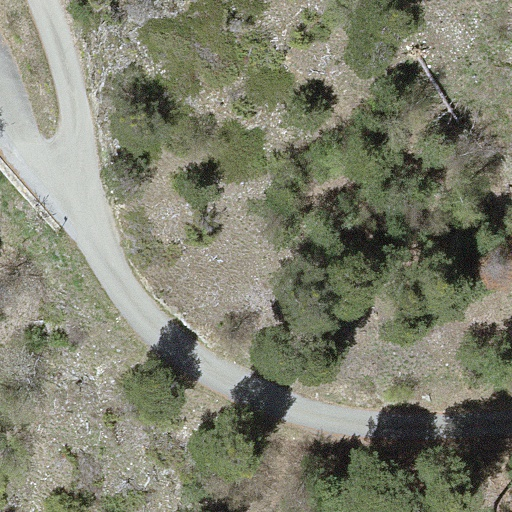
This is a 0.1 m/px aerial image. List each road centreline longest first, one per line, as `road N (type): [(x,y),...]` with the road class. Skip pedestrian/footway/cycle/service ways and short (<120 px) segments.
road 1 (unclassified): [(511,421),(386,427),(257,394),(147,324),(65,192)]
road 2 (unclassified): [(65,192),(83,176),(84,147),(42,0)]
